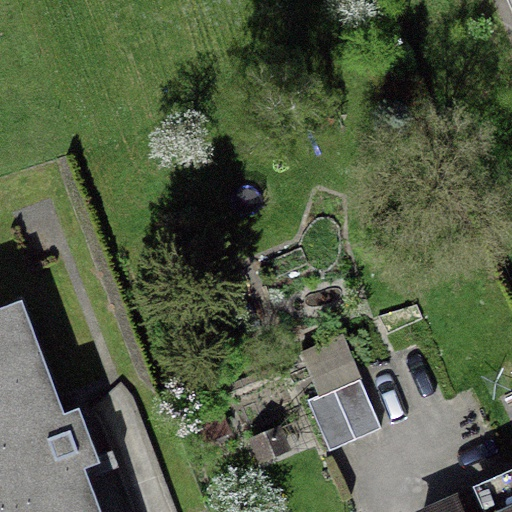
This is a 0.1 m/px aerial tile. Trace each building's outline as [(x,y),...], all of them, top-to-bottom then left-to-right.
[(0,511),(104,511),(25,301),(0,310),(0,511)] [(355,380),(330,391),(352,441),(376,430),(355,380)] [(325,452),(352,441),(330,391),(303,402),(325,452)] [(257,461),(281,450),(273,432),(249,442),(257,461)] [(511,511),(511,489),(508,480),(436,511),(511,511)]
